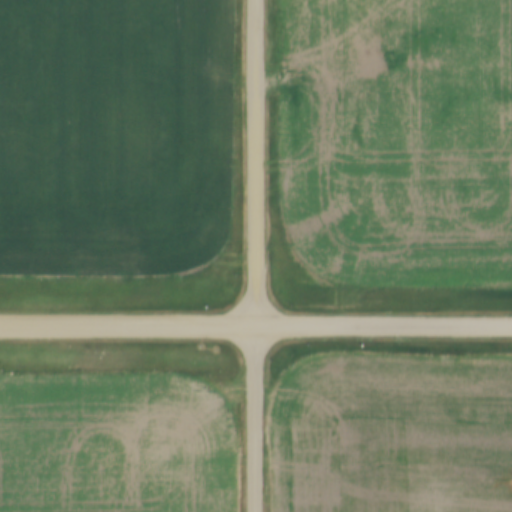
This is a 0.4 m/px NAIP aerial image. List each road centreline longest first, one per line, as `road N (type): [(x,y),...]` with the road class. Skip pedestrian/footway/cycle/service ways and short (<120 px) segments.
road 1 (residential): [(252,0),(253,511)]
road 2 (tertiary): [(253,326),(511,324)]
road 3 (tertiary): [(0,326),(253,326)]
